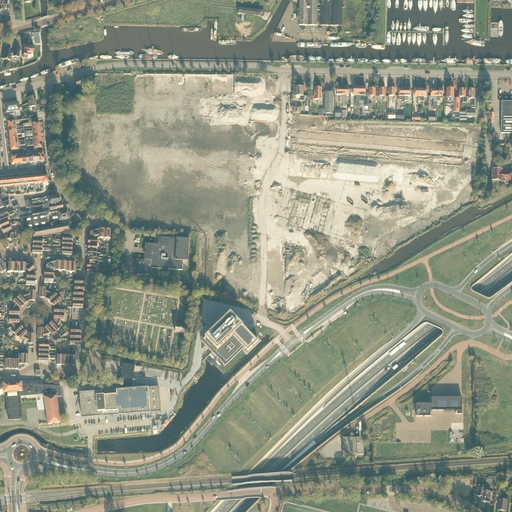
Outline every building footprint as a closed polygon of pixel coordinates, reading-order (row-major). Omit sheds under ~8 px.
[(317,9),(317,0),(299,0),(299,11),(297,11),(297,19),(299,19),(299,26),(304,26),(317,26),(317,11),(321,11),(321,26),(342,26),(342,8),(342,0),(321,0),(321,9),(317,9)] [(260,17),(261,11),(238,8),(238,14),(260,17)] [(491,8),(490,40),(508,41),(509,9),(491,8)] [(38,33),(38,34),(31,34),(32,38),(34,38),(35,45),(40,45),(39,33),(38,33)] [(27,46),(28,39),(23,38),(22,46),(25,46),(23,56),(23,58),(28,59),(28,56),(32,54),(33,54),(34,47),(27,46)] [(11,56),(11,52),(4,51),(3,55),(2,60),(11,61),(11,56)] [(100,79),(100,86),(103,86),(103,84),(109,84),(109,75),(103,75),(103,79),(100,79)] [(76,81),(78,88),(92,82),(92,81),(94,80),(92,76),(90,77),(83,79),(83,78),(76,81)] [(266,92),(266,79),(239,79),(239,100),(249,100),(249,94),(265,94),(265,97),(274,97),(274,92),(266,92)] [(304,101),(304,97),(303,97),(303,87),(296,87),(296,96),(300,96),(300,101),(304,101)] [(321,93),(321,92),(321,88),(315,88),(315,96),(312,96),(312,100),(318,100),(318,104),(321,104),(321,93)] [(359,88),(359,102),(363,102),(364,108),(368,108),(368,94),(365,94),(365,88),(359,88)] [(454,99),(454,94),(454,90),(447,89),(447,105),(453,105),(453,112),(457,113),(457,99),(454,99)] [(332,114),(333,93),(325,92),(325,114),(332,114)] [(34,112),(40,111),(39,105),(36,105),(35,98),(27,98),(29,108),(33,107),(34,112)] [(511,102),(501,102),(501,134),(511,134),(511,102)] [(6,105),(5,105),(6,113),(10,113),(10,119),(7,119),(8,122),(13,121),(11,104),(9,104),(8,104),(6,104),(6,105)] [(129,146),(129,150),(135,150),(135,147),(139,147),(139,140),(130,140),(130,146),(129,146)] [(35,150),(37,150),(39,149),(39,152),(42,152),(42,149),(41,148),(42,147),(42,145),(41,145),(41,143),(26,145),(27,147),(33,146),(33,149),(35,149),(35,150)] [(129,150),(129,153),(130,153),(130,159),(139,159),(139,153),(135,153),(135,150),(129,150)] [(88,155),(88,162),(99,162),(99,155),(98,155),(98,153),(92,153),(92,155),(88,155)] [(91,162),(91,172),(98,172),(98,171),(100,171),(100,166),(98,166),(98,162),(91,162)] [(101,175),(101,185),(108,185),(108,179),(110,179),(110,169),(107,169),(107,175),(101,175)] [(511,181),(511,172),(504,172),(504,170),(493,169),(492,180),(511,181)] [(110,175),(110,185),(112,185),(112,191),(119,191),(119,181),(113,181),(113,175),(110,175)] [(122,184),(122,193),(129,193),(129,188),(131,188),(132,180),(132,178),(129,178),(129,184),(122,184)] [(132,180),(131,189),(134,189),(134,195),(141,195),(141,185),(135,185),(135,180),(132,180)] [(48,204),(58,203),(59,202),(58,197),(56,198),(56,196),(47,197),(45,198),(45,201),(47,200),(48,204)] [(2,203),(0,200),(0,199),(0,209),(9,206),(8,201),(2,203)] [(58,210),(62,209),(61,205),(59,205),(58,203),(48,205),(44,205),(45,209),(49,208),(50,211),(48,211),(49,214),(59,212),(58,210)] [(30,230),(32,229),(32,238),(70,231),(70,230),(69,224),(67,224),(67,220),(69,219),(68,218),(69,218),(69,216),(68,216),(67,213),(65,212),(65,211),(59,212),(49,214),(33,217),(33,216),(29,217),(28,217),(25,218),(21,218),(20,225),(22,230),(30,229),(30,230)] [(8,215),(0,218),(0,222),(0,223),(7,220),(9,219),(8,217),(9,216),(8,215)] [(8,224),(7,220),(0,223),(0,227),(1,229),(10,225),(10,224),(8,224)] [(1,229),(3,235),(4,234),(11,231),(10,227),(13,225),(12,223),(10,224),(10,225),(1,229)] [(91,235),(91,237),(90,237),(90,239),(98,240),(99,239),(99,230),(99,231),(97,231),(95,231),(94,231),(90,234),(91,235)] [(11,231),(4,234),(5,237),(6,237),(7,239),(6,239),(11,241),(11,240),(13,240),(14,240),(16,239),(13,232),(11,231)] [(189,240),(161,238),(160,245),(146,244),(144,261),(137,260),(136,275),(151,276),(151,269),(182,271),(183,262),(188,262),(189,240)] [(49,263),(46,266),(46,267),(46,269),(45,269),(45,272),(53,272),(54,271),(55,263),(52,263),(52,264),(50,264),(49,263)] [(25,273),(26,274),(34,275),(34,272),(33,272),(33,270),(34,269),(31,266),(30,266),(28,266),(28,265),(25,265),(25,273)] [(46,290),(45,288),(39,288),(39,298),(45,298),(49,292),(46,290)] [(35,291),(29,291),(29,293),(26,294),(29,301),(35,301),(35,291)] [(46,299),(50,303),(57,296),(53,292),(52,293),(49,292),(45,298),(46,299)] [(23,296),(21,294),(17,298),(24,305),(28,301),(29,301),(26,294),(23,296)] [(54,307),(54,308),(61,305),(59,302),(61,300),(57,296),(50,303),(54,307)] [(17,298),(13,302),(14,304),(13,307),(19,310),(19,309),(24,305),(17,298)] [(64,314),(64,308),(62,308),(61,305),(54,308),(54,314),(64,314)] [(11,310),(9,310),(9,315),(19,316),(19,310),(13,307),(11,310)] [(202,336),(225,359),(242,342),(248,347),(257,337),(229,309),(202,336)] [(61,320),(63,320),(64,314),(54,314),(54,320),(53,320),(60,323),(61,320)] [(9,317),(9,323),(11,323),(12,327),(19,324),(19,318),(9,317)] [(56,332),(60,328),(58,326),(60,323),(53,320),(53,321),(49,325),(56,332)] [(13,330),(12,332),(16,336),(23,329),(19,325),(19,324),(12,327),(13,330)] [(92,331),(101,333),(102,326),(93,324),(92,331)] [(50,334),(51,336),(56,332),(49,325),(45,328),(44,329),(47,335),(50,334)] [(188,330),(187,329),(186,328),(186,327),(186,328),(184,327),(183,327),(181,327),(181,326),(180,326),(180,327),(177,326),(177,325),(176,325),(176,326),(175,332),(175,333),(176,332),(179,333),(179,334),(179,333),(182,334),(183,334),(185,334),(185,335),(185,334),(187,333),(188,332),(187,332),(188,330)] [(16,336),(20,340),(22,338),(25,340),(28,334),(27,333),(23,329),(16,336)] [(38,329),(37,338),(43,339),(43,337),(47,335),(44,329),(43,329),(38,329)] [(28,341),(27,344),(33,344),(34,334),(28,334),(25,340),(28,341)] [(19,355),(18,360),(14,360),(14,370),(18,370),(19,364),(23,364),(23,354),(22,354),(22,355),(19,355)] [(0,394),(3,394),(3,393),(6,393),(7,398),(6,398),(6,402),(8,421),(20,420),(19,401),(19,399),(43,397),(47,425),(52,424),(53,425),(55,425),(54,424),(60,423),(56,397),(61,397),(59,386),(21,384),(21,382),(2,383),(2,382),(0,382),(0,394)] [(80,394),(82,418),(161,412),(159,388),(80,394)] [(430,404),(416,404),(416,417),(430,417),(430,411),(455,411),(455,414),(462,414),(462,398),(459,398),(453,398),(447,398),(440,398),(434,398),(431,398),(431,405),(430,405),(430,404)] [(364,438),(357,438),(343,439),(343,457),(357,457),(357,455),(364,455),(364,438)] [(489,503),(491,492),(486,492),(486,490),(477,488),(476,496),(482,497),(482,502),(489,503)] [(506,511),(507,500),(499,499),(497,510),(506,511)]
